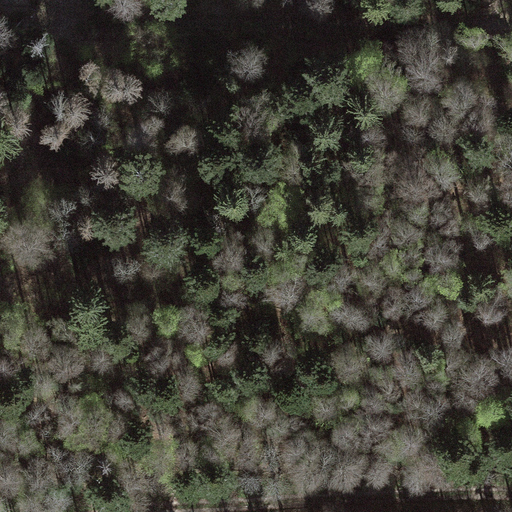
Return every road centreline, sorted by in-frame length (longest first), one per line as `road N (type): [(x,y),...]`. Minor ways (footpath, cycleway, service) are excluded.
road 1 (track): [(511,16),(271,20),(0,8)]
road 2 (track): [(0,511),(511,502)]
